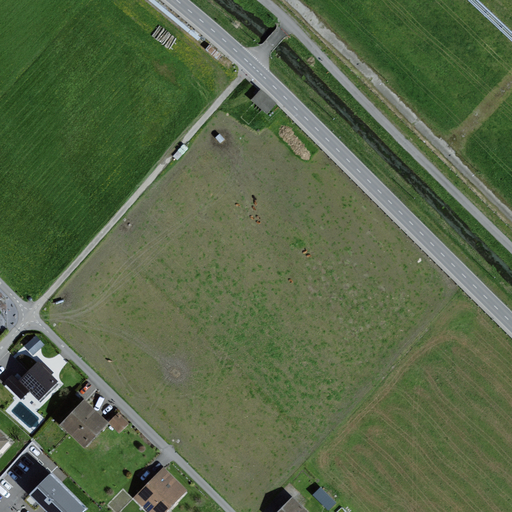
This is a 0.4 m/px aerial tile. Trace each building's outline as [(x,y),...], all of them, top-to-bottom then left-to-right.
[(266,113),(275,103),(260,90),(251,100),(266,113)] [(25,343),(34,352),(45,341),(37,332),(25,343)] [(38,364),(20,381),(38,400),(56,384),(38,364)] [(83,402),(60,426),(83,448),(106,424),(83,402)] [(120,430),(129,420),(118,410),(109,420),(120,430)] [(163,469),(132,499),(145,511),(167,511),(187,493),(163,469)] [(83,511),(84,511),(47,475),(26,497),(42,511),(83,511)] [(304,511),(292,499),(279,511),(304,511)]
